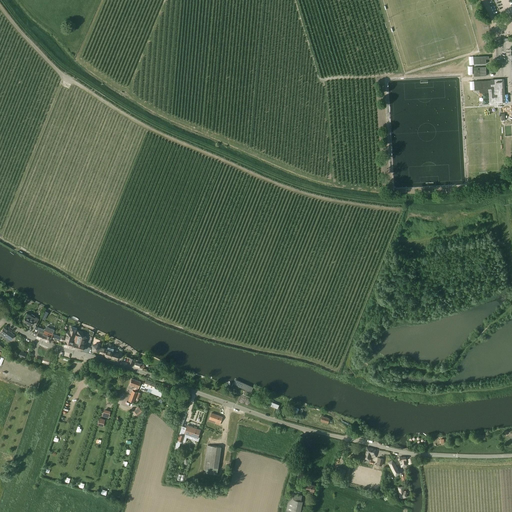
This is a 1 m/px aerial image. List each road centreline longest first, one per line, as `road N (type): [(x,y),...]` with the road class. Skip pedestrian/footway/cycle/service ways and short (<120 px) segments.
road 1 (unclassified): [(511,454),(418,454),(302,429),(38,341),(0,315)]
road 2 (track): [(4,0),(66,68),(150,121),(293,182),(406,203)]
